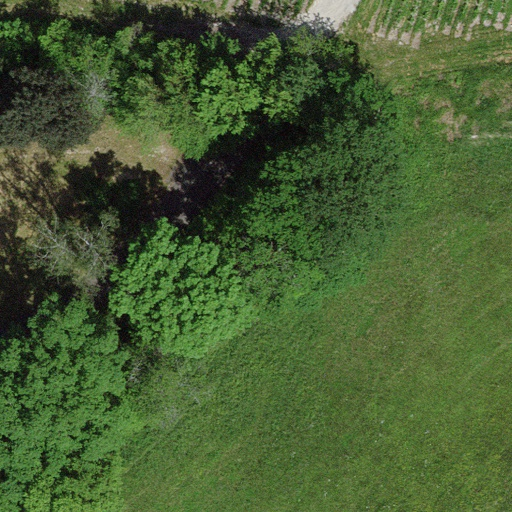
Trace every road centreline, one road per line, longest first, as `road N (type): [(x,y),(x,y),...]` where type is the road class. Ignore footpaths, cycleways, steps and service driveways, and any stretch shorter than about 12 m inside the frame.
road 1 (track): [(0,354),(72,314),(141,254),(302,48)]
road 2 (track): [(49,0),(302,48)]
